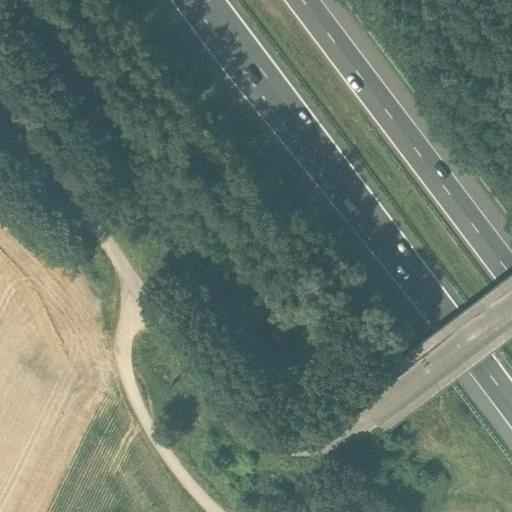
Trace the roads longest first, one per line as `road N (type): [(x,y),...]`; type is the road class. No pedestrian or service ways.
road 1 (unclassified): [(371,410),(317,440),(281,440),(249,427),(0,101)]
road 2 (motorway): [(208,0),(511,406)]
road 3 (motorway): [(511,278),(302,0)]
road 4 (track): [(147,297),(123,324),(126,383),(167,455),(214,511)]
road 5 (unclassified): [(371,410),(511,303)]
